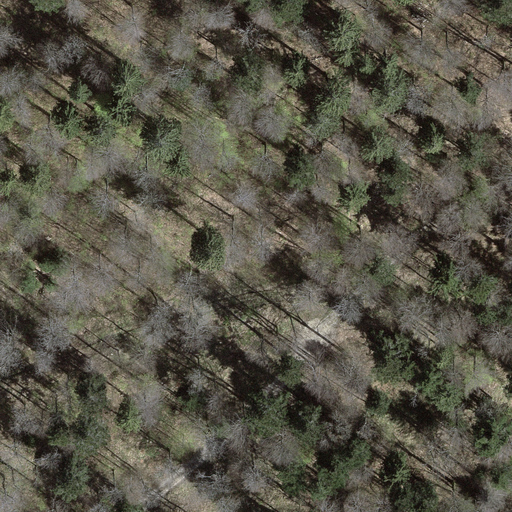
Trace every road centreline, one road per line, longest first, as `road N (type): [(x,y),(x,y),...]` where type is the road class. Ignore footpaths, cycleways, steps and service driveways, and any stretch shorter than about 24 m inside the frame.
road 1 (track): [(130,511),(199,457),(391,258),(511,180)]
road 2 (track): [(353,296),(262,294),(198,308),(0,378)]
road 3 (track): [(511,334),(417,323),(323,336)]
